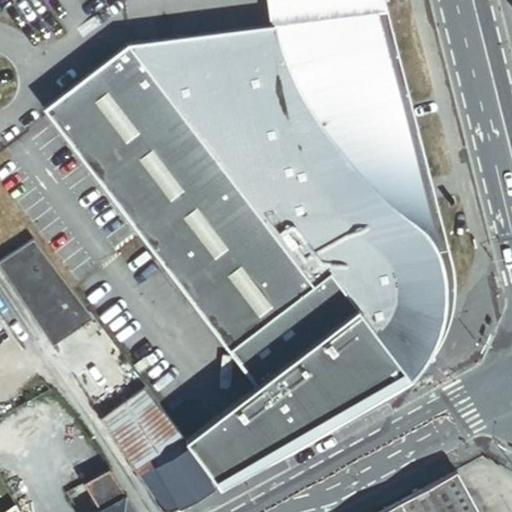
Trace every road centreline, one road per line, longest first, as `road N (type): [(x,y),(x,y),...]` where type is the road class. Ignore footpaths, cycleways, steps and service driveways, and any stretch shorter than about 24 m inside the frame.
road 1 (tertiary): [(511,387),(279,511)]
road 2 (tertiary): [(466,0),(511,182)]
